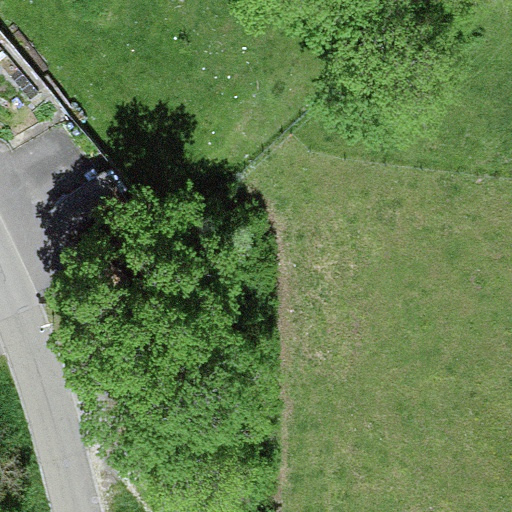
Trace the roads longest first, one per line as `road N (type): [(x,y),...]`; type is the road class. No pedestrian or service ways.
road 1 (tertiary): [(0,303),(59,430),(74,511)]
road 2 (track): [(59,430),(158,511)]
